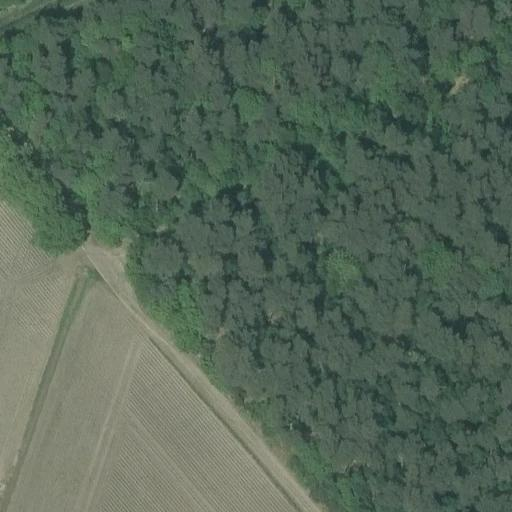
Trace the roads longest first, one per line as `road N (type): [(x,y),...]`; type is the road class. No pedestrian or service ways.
road 1 (track): [(98,259),(511,64)]
road 2 (track): [(0,139),(98,259)]
